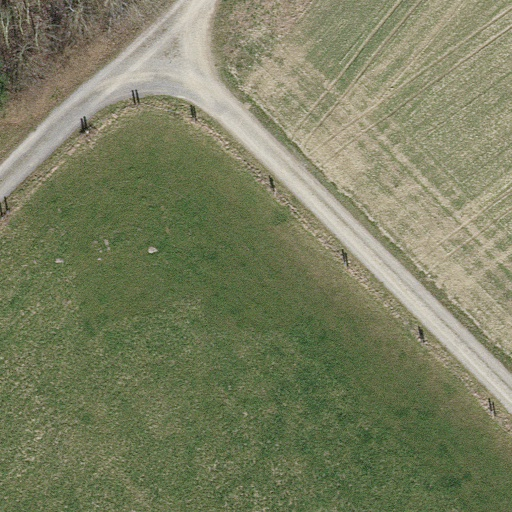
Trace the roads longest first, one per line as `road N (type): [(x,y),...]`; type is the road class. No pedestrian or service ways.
road 1 (track): [(511,403),(157,44)]
road 2 (track): [(194,0),(0,201)]
